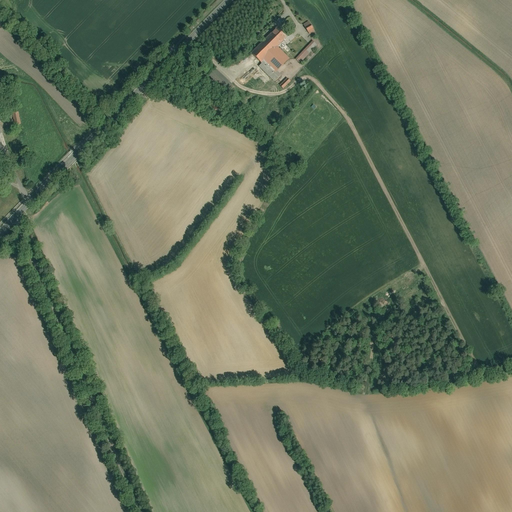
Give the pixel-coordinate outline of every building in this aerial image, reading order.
[(309,21),(304,24),(310,33),(315,31),(309,21)] [(277,27),(252,52),(261,62),(277,46),(287,37),(277,27)] [(313,40),(296,58),(301,63),(318,45),(313,40)] [(289,58),(277,46),(261,62),(262,62),(259,65),(275,81),(282,74),(277,70),(289,58)] [(223,91),(230,84),(213,68),(208,73),(209,73),(206,76),(223,91)] [(287,77),(279,85),(283,88),(291,81),(287,77)] [(230,84),(224,91),(227,94),(233,86),(230,84)] [(19,111),(13,113),(15,124),(22,123),(19,111)]
